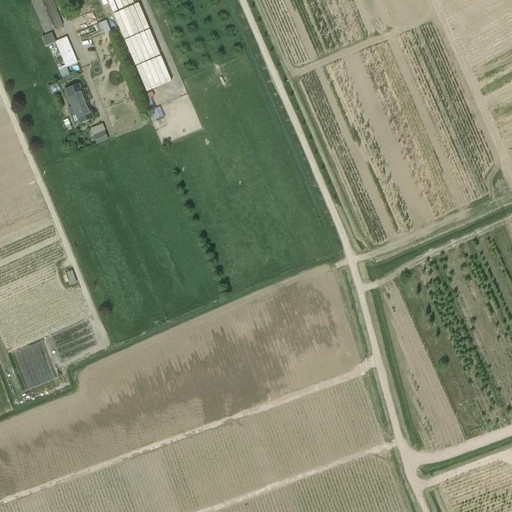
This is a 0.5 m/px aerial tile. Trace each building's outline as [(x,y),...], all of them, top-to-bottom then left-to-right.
[(30,0),(44,34),(63,26),(52,0),(30,0)] [(102,29),(104,35),(110,33),(105,20),(77,31),(80,38),(102,29)] [(66,38),(55,42),(66,67),(76,63),(66,38)] [(79,85),(65,91),(72,108),(68,109),(71,117),(74,124),(80,121),(81,123),(91,119),(84,103),(86,102),(79,85)] [(136,100),(132,92),(128,94),(131,102),(136,100)] [(108,140),(107,138),(104,131),(93,136),(96,145),(108,140)] [(64,272),(69,286),(76,283),(71,270),(64,272)]
